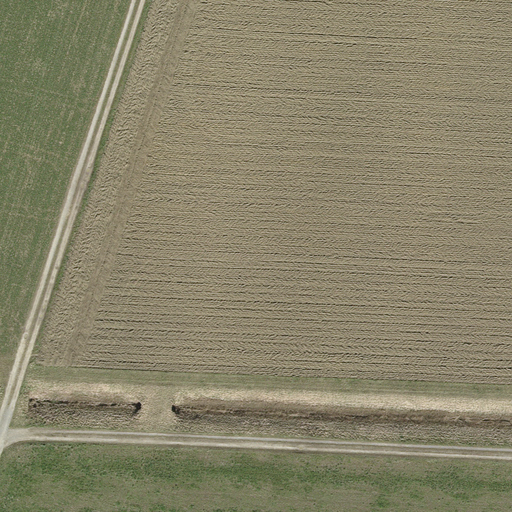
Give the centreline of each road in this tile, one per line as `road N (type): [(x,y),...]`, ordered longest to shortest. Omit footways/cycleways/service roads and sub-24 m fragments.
road 1 (track): [(0,435),(511,455)]
road 2 (track): [(0,435),(138,0)]
